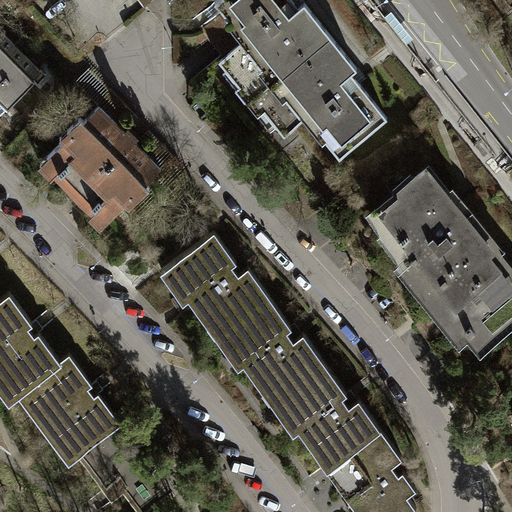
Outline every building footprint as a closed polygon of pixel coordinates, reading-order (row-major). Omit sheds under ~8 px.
[(243,83),(253,96),(329,34),(303,2),(297,7),(291,0),(214,0),(246,38),(219,60),(240,85),(243,83)] [(0,28),(0,109),(1,110),(41,70),(0,28)] [(355,66),(329,34),(253,96),(284,134),(308,115),(339,153),(385,116),(348,71),(355,66)] [(71,131),(45,156),(107,219),(133,193),(136,196),(148,184),(145,180),(160,166),(99,104),(84,119),(80,114),(67,127),(71,131)] [(398,188),(371,210),(384,228),(388,225),(408,250),(398,259),(412,276),(419,271),(429,284),(425,287),(423,289),(428,296),(436,305),(441,301),(451,314),(446,318),(459,334),(472,324),(484,340),(511,317),(511,270),(495,250),(499,247),(452,189),(448,192),(427,166),(411,178),(409,175),(396,185),(398,188)] [(325,205),(319,211),(395,305),(398,302),(454,371),(460,366),(422,318),(433,309),(424,299),(428,296),(423,289),(425,287),(421,281),(400,298),(325,205)] [(217,314),(225,326),(270,295),(248,263),(237,271),(231,262),(236,259),(215,228),(170,259),(180,273),(170,280),(182,297),(174,303),(181,314),(195,304),(207,321),(217,314)] [(17,391),(27,384),(61,359),(37,327),(33,330),(28,323),(32,320),(10,291),(0,298),(0,384),(8,379),(17,391)] [(291,324),(270,295),(225,326),(234,338),(225,345),(238,363),(243,360),(262,387),(272,380),(280,391),(325,360),(303,329),(293,336),(286,327),(291,324)] [(70,352),(61,359),(27,384),(35,395),(26,402),(59,447),(68,440),(77,453),(121,421),(98,389),(94,392),(87,384),(91,381),(70,352)] [(327,444),(336,457),(380,426),(358,394),(348,401),(341,392),(346,389),(325,360),(280,391),(288,403),(279,409),(292,428),(297,425),(316,452),(327,444)] [(401,454),(380,426),(336,457),(344,468),(335,475),(354,502),(348,506),(352,511),(412,511),(415,510),(413,506),(415,504),(406,492),(415,485),(402,467),(397,471),(391,461),(401,454)]
